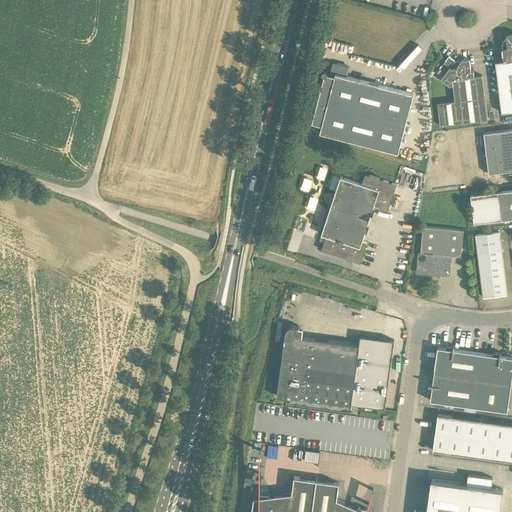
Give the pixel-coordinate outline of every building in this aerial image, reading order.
[(502,44),(502,46),(502,49),(503,61),(495,62),(501,113),(511,111),(511,34),(508,36),(505,38),(503,41),(502,44)] [(488,120),(485,98),(482,75),(474,76),(473,72),(471,72),(469,59),(461,61),(458,65),(455,64),(456,62),(449,56),(437,72),(443,76),(441,79),(453,88),(455,101),(438,103),(440,126),(488,120)] [(322,75),(324,76),(312,123),(321,125),(320,132),(398,153),(413,94),(346,76),(348,66),(333,62),(330,75),(327,74),(327,72),(325,70),(323,71),(322,72),(322,75)] [(511,129),(483,133),(488,174),(509,171),(509,177),(511,177),(511,129)] [(331,206),(369,218),(374,205),(388,210),(396,184),(365,174),(362,184),(350,180),(340,177),(331,206)] [(511,190),(498,192),(471,195),(474,223),(501,220),(511,218),(511,190)] [(321,250),(360,263),(367,243),(362,241),(369,218),(331,206),(328,213),(326,212),(321,228),(323,229),(321,235),(326,236),(321,250)] [(461,256),(463,230),(423,226),(421,251),(418,251),(417,264),(418,264),(417,269),(418,270),(418,272),(420,272),(421,273),(427,274),(428,273),(430,273),(431,274),(437,275),(438,274),(440,274),(441,275),(443,275),(447,271),(449,274),(450,273),(448,271),(450,269),(451,255),(461,256)] [(483,297),(507,294),(499,232),(475,235),(483,297)] [(286,331),(286,332),(277,396),(289,398),(289,395),(292,396),(291,401),(350,410),(359,345),(302,337),(303,328),(293,326),(292,326),(291,326),(290,327),(289,327),(288,328),(287,329),(286,330),(286,331)] [(434,374),(480,381),(484,354),(454,349),(454,346),(453,345),(453,346),(446,346),(446,349),(437,348),(434,374)] [(484,354),(480,381),(477,407),(507,411),(511,377),(511,357),(500,356),(501,352),(500,352),(500,353),(493,352),(493,355),(484,354)] [(477,407),(480,381),(434,374),(432,385),(428,384),(428,385),(429,385),(428,392),(431,392),(430,401),(477,407)] [(511,424),(438,414),(433,450),(511,460),(511,424)] [(320,452),(306,450),(304,461),(318,463),(320,452)] [(431,479),(426,511),(499,511),(503,489),(491,488),(493,478),(468,474),(467,484),(431,479)] [(254,498),(251,511),(312,511),(317,480),(294,476),(292,493),(269,496),(269,495),(259,494),(258,497),(254,498)] [(367,511),(368,509),(358,507),(358,508),(337,499),(339,483),(317,480),(312,511),(367,511)]
